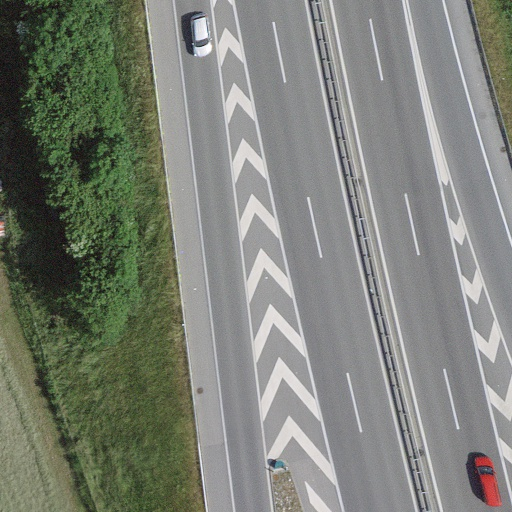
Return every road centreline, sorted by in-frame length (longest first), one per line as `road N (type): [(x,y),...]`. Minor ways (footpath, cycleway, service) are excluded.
road 1 (motorway): [(479,511),(366,0)]
road 2 (motorway): [(267,0),(378,511)]
road 3 (motorway): [(188,0),(252,511)]
road 4 (motorway): [(511,298),(414,0)]
